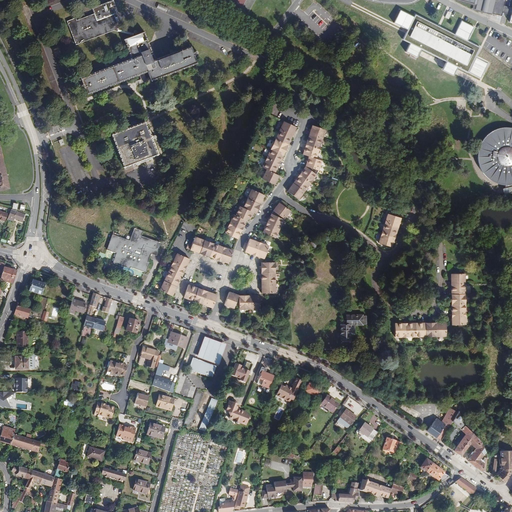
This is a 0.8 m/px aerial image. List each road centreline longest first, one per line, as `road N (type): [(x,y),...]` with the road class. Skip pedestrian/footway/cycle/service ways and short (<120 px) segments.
road 1 (tertiary): [(460,467),(320,368),(212,328)]
road 2 (residential): [(378,254),(394,251),(405,221),(420,216),(441,237),(443,284),(429,308),(405,314),(384,300),(375,273)]
road 3 (secondary): [(32,244),(39,153),(0,58)]
road 4 (tertiary): [(212,328),(43,263)]
road 5 (residential): [(333,505),(407,505),(460,467)]
